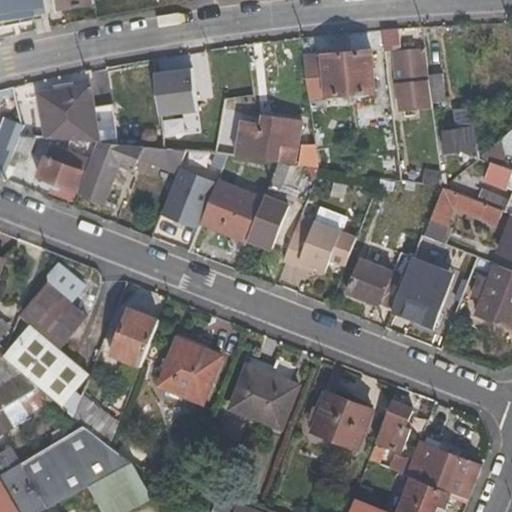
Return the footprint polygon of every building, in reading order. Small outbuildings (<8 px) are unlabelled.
[(0,0),(0,21),(50,15),(48,0),(0,0)] [(59,0),(61,12),(96,8),(94,0),(59,0)] [(394,51),(400,113),(434,110),(434,103),(430,75),(426,48),(394,51)] [(310,97),(376,91),(373,53),(305,58),(310,97)] [(448,101),(444,74),(430,75),(434,103),(448,101)] [(204,78),(158,83),(166,149),(187,152),(198,152),(212,154),(204,78)] [(98,142),(121,145),(114,111),(96,112),(91,87),(43,96),(49,139),(98,142)] [(447,154),(463,152),(479,159),(474,108),(454,111),(456,129),(445,130),(447,154)] [(237,157),(278,163),(272,117),(264,116),(263,125),(242,122),(237,157)] [(298,165),(304,123),(272,117),(278,163),(281,163),(293,165),(298,165)] [(5,118),(0,130),(0,177),(4,179),(12,161),(20,137),(26,126),(5,118)] [(511,131),(479,159),(493,162),(503,166),(507,157),(511,158),(511,131)] [(37,138),(20,137),(12,161),(27,166),(37,138)] [(136,172),(146,147),(121,145),(98,142),(88,171),(80,192),(96,198),(109,162),(136,172)] [(47,157),(40,177),(80,192),(88,171),(84,170),(89,158),(61,147),(56,160),(47,157)] [(149,147),(144,161),(155,165),(161,149),(149,147)] [(187,152),(166,149),(161,149),(155,165),(180,173),(181,169),(187,152)] [(511,169),(503,166),(493,162),(478,201),(505,212),(511,214),(511,169)] [(293,165),(281,163),(264,201),(253,232),(272,239),(285,245),(292,230),(271,221),(293,165)] [(219,184),(181,169),(180,173),(165,213),(202,228),(203,224),(219,184)] [(425,169),(422,184),(444,187),(442,171),(425,169)] [(219,184),(203,224),(249,241),(253,232),(264,201),(219,184)] [(444,187),(424,237),(448,247),(455,230),(450,227),(457,211),(498,228),(505,212),(478,201),(444,187)] [(347,219),(324,210),(318,222),(343,231),(347,219)] [(331,260),(346,266),(358,237),(343,231),(318,222),(303,217),(297,234),(285,264),(299,269),(302,262),(315,266),(327,271),(331,260)] [(511,225),(502,252),(511,256),(511,225)] [(268,249),(272,239),(253,232),(249,241),(268,249)] [(363,261),(349,293),(395,311),(412,268),(416,259),(403,254),(395,273),(363,261)] [(312,274),(315,266),(302,262),(299,269),(312,274)] [(87,285),(62,264),(48,282),(73,303),(87,285)] [(480,313),(511,325),(511,271),(499,267),(480,313)] [(440,289),(443,281),(412,268),(395,311),(436,327),(449,293),(440,289)] [(449,293),(453,285),(443,281),(440,289),(449,293)] [(73,303),(48,282),(19,314),(31,324),(3,356),(23,373),(39,388),(74,418),(83,396),(77,390),(91,375),(61,349),(89,315),(73,303)] [(112,355),(141,367),(159,319),(130,307),(112,355)] [(207,353),(180,342),(177,348),(204,358),(207,353)] [(204,402),(221,358),(207,353),(204,358),(177,348),(162,386),(204,402)] [(233,408),(281,426),(296,387),(248,369),(233,408)] [(23,373),(0,386),(0,412),(16,403),(39,388),(23,373)] [(313,429),(359,447),(372,410),(328,393),(321,409),(315,406),(310,420),(316,423),(313,429)] [(111,445),(119,425),(83,396),(74,418),(86,426),(111,445)] [(408,428),(416,409),(394,400),(377,442),(403,452),(411,430),(408,428)] [(24,417),(16,403),(0,412),(0,435),(18,425),(15,421),(24,417)] [(2,475),(0,475),(0,511),(41,511),(90,486),(133,463),(111,445),(86,426),(52,447),(65,469),(46,478),(34,457),(2,475)] [(469,499),(482,467),(420,442),(413,461),(408,475),(414,477),(452,493),(469,499)] [(387,451),(375,447),(370,460),(381,465),(387,451)] [(401,456),(396,470),(408,475),(413,461),(401,456)] [(103,511),(128,511),(152,498),(133,463),(90,486),(103,511)] [(452,493),(414,477),(399,511),(437,511),(440,504),(447,506),(452,493)] [(233,511),(235,508),(216,501),(211,511),(233,511)] [(384,511),(359,502),(354,511),(384,511)] [(259,511),(237,503),(235,508),(233,511),(259,511)]
